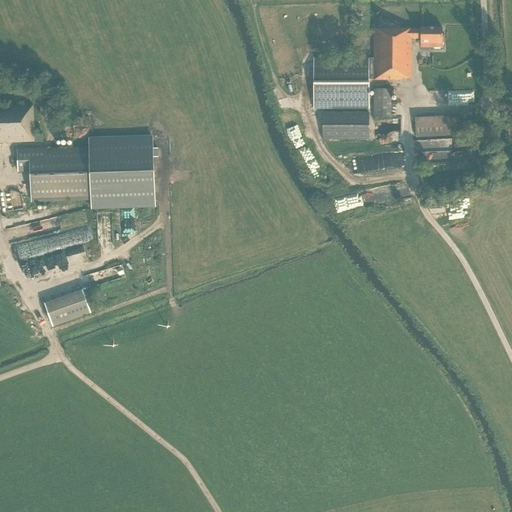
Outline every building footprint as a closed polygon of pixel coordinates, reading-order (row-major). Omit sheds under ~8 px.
[(432,47),(442,47),(442,28),(420,28),(420,30),(411,30),(411,29),(374,29),(374,58),(314,58),(314,109),(368,109),(368,79),(374,79),(374,80),(402,80),(402,79),(411,79),(411,38),(420,38),(420,43),(432,43),(432,47)] [(391,117),(391,89),(373,89),(373,117),(391,117)] [(0,142),(43,141),(42,134),(34,134),(33,105),(0,106),(0,142)] [(323,139),(368,139),(368,113),(323,113),(323,139)] [(452,135),(452,127),(451,116),(414,118),(415,129),(416,137),(452,135)] [(31,201),(92,199),(92,209),(155,206),(152,135),(89,137),(90,148),(17,150),(18,172),(30,172),(31,201)] [(390,192),(380,195),(383,207),(394,203),(390,192)] [(18,261),(86,242),(82,228),(14,247),(18,261)] [(62,261),(68,259),(65,251),(59,253),(62,261)] [(25,262),(27,272),(42,269),(43,275),(58,272),(55,256),(25,262)] [(53,327),(90,313),(82,290),(45,303),(53,327)]
